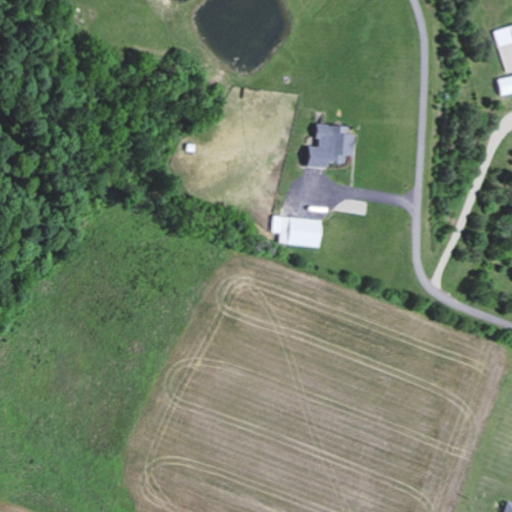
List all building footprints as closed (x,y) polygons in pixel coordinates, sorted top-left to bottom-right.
[(511,42),(511,25),(492,31),(497,48),(511,42)] [(497,96),(511,93),(511,76),(495,79),(497,96)] [(302,168),(322,169),(323,164),(341,165),(342,157),(350,157),(351,136),(346,135),(346,127),(313,125),(312,148),(303,148),(302,168)] [(318,249),(321,222),(271,216),(269,233),(278,234),(276,244),(318,249)] [(511,511),(511,503),(504,501),(500,511),(511,511)]
